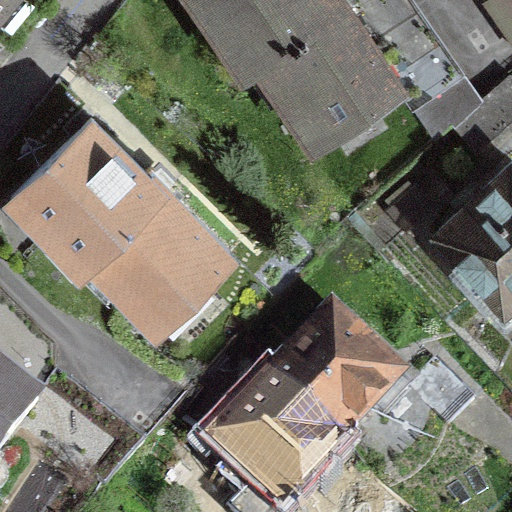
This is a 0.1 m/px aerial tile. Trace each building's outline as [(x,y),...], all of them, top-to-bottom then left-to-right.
[(197,0),(223,36),(229,31),(253,65),(260,60),(316,141),(396,85),(345,11),(351,7),(345,0),(197,0)] [(511,0),(487,0),(511,35),(511,0)] [(511,75),(509,72),(453,121),(472,143),(511,107),(511,75)] [(91,118),(13,196),(56,239),(61,234),(86,260),(91,255),(119,283),(118,284),(158,323),(231,250),(170,189),(172,187),(151,166),(145,172),(91,118)] [(511,162),(439,228),(504,299),(511,292),(511,162)] [(391,203),(406,220),(429,200),(414,183),(391,203)] [(333,315),(274,377),(340,441),(398,378),(333,315)] [(473,399),(437,359),(410,384),(446,424),(473,399)] [(33,398),(0,371),(0,446),(21,420),(63,454),(101,407),(55,371),(33,398)] [(283,500),(340,441),(274,377),(215,438),(259,479),(231,509),(233,511),(285,511),(291,507),(283,500)] [(144,442),(101,407),(63,454),(106,488),(144,442)]
